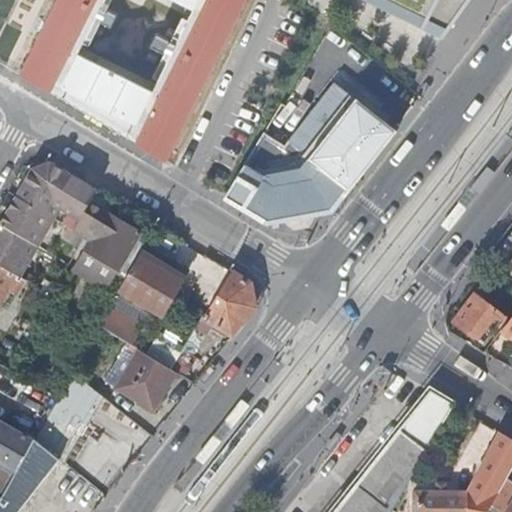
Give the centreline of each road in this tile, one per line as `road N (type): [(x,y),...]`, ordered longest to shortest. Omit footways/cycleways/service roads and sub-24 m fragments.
road 1 (tertiary): [(310,285),(32,114)]
road 2 (primary): [(511,29),(310,285)]
road 3 (primary): [(310,285),(137,511)]
road 4 (primary): [(235,511),(386,328)]
road 5 (primary): [(386,328),(511,176)]
road 6 (secondary): [(386,328),(511,403)]
